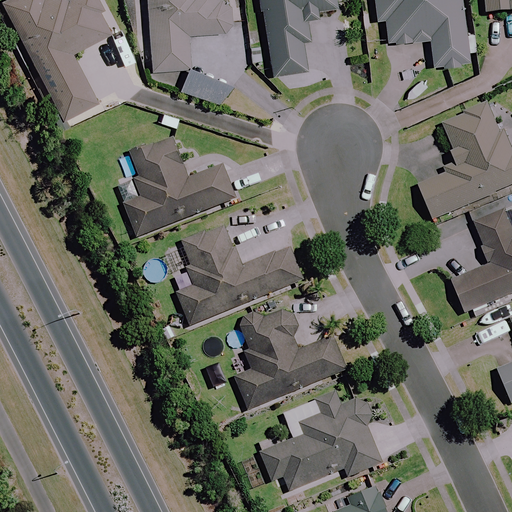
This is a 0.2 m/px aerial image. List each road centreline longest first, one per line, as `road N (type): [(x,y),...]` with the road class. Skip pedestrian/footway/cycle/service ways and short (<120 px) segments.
road 1 (residential): [(481,511),(349,235),(337,148)]
road 2 (secondary): [(0,216),(148,511)]
road 3 (secondary): [(102,511),(0,306)]
